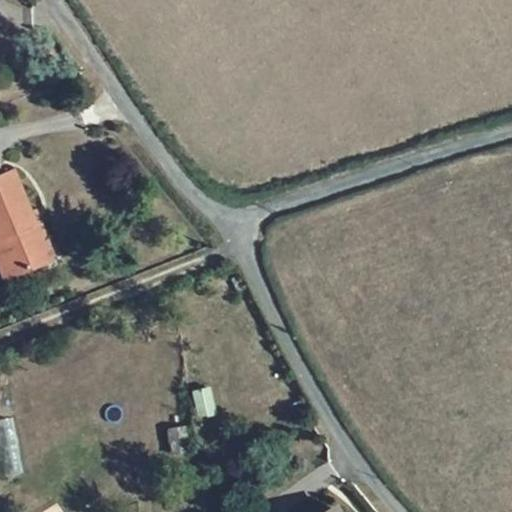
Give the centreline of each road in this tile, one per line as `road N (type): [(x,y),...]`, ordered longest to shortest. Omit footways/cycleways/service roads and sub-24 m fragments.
road 1 (unclassified): [(397,511),(335,432),(224,224)]
road 2 (unclassified): [(511,132),(224,224)]
road 3 (unclassified): [(224,224),(121,107),(45,0)]
